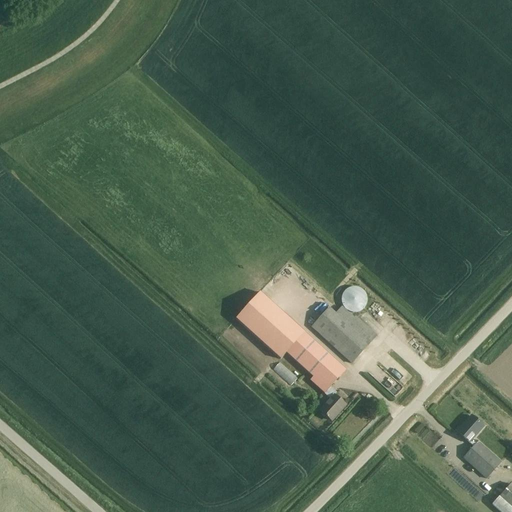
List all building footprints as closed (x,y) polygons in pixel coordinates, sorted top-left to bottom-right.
[(368,299),(368,296),(367,294),(365,291),(364,290),(362,288),(360,287),(357,287),(354,286),(353,287),(350,288),(347,289),(346,291),(343,294),(343,297),(342,300),(343,302),(344,305),(345,307),(347,309),(349,310),(351,311),(353,312),(356,312),(358,312),(361,311),(364,308),(367,304),(368,301),(368,299)] [(304,333),(260,293),(236,319),(280,360),(304,333)] [(311,327),(352,364),(377,336),(355,316),(354,318),(342,307),(335,313),(329,307),(311,327)] [(320,411),(332,421),(345,405),(334,396),(337,393),(331,388),(346,370),(305,333),(287,354),(326,390),(323,394),(330,400),(320,411)] [(288,372),(289,371),(280,363),(274,369),(291,386),(297,380),(288,372)] [(463,459),(486,480),(501,462),(474,437),(483,427),(471,416),(457,432),(469,443),(473,447),(463,459)] [(511,511),(511,484),(511,483),(492,505),(499,511),(511,511)]
